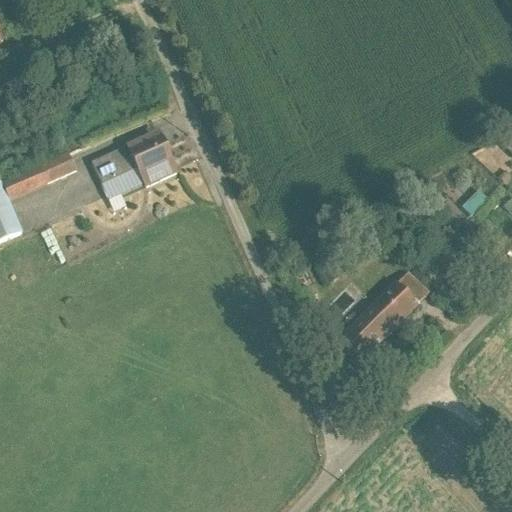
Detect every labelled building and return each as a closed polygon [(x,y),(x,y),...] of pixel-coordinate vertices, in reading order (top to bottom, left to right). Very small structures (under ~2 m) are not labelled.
[(14,61),(0,67),(0,82),(4,92),(37,78),(38,77),(29,59),(17,65),(14,61)] [(143,191),(175,177),(159,142),(156,137),(143,142),(90,167),(107,204),(106,205),(112,216),(113,216),(124,211),(118,199),(142,188),(143,191)] [(75,175),(66,156),(0,185),(0,244),(21,235),(8,205),(75,175)] [(478,192),(464,211),(473,217),(487,198),(478,192)] [(326,252),(312,259),(325,286),(341,280),(332,262),(331,262),(326,252)] [(357,366),(427,297),(406,277),(395,288),(394,287),(335,345),(357,366)]
